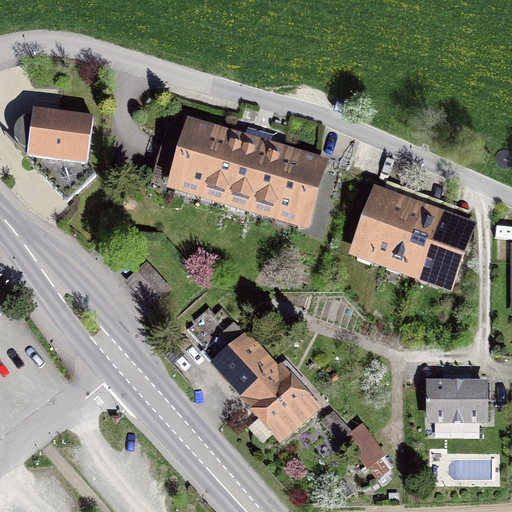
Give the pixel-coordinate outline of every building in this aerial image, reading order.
[(14,139),(18,146),(15,148),(67,204),(96,177),(87,167),(93,119),(33,111),(32,119),(27,119),(22,121),(17,125),(14,132),(14,139)] [(268,156),(192,134),(178,182),(303,219),(317,171),(272,158),(272,156),(268,155),(268,156)] [(360,249),(390,260),(407,213),(377,202),(372,216),(362,223),(367,230),(360,249)] [(390,260),(419,271),(436,224),(407,213),(390,260)] [(466,235),(436,224),(419,271),(449,282),(456,263),(464,261),(461,249),(466,235)] [(169,290),(147,265),(128,282),(151,307),(169,290)] [(268,374),(274,368),(251,343),(234,324),(225,332),(208,312),(187,330),(204,350),(202,352),(220,371),(219,371),(246,401),(271,378),(268,374)] [(271,378),(246,401),(282,441),(316,410),(298,390),(305,385),(285,363),(279,369),(277,366),(274,368),(268,374),(271,378)] [(484,387),(430,387),(430,422),(451,422),(451,423),(455,425),(459,425),(463,423),(463,422),(484,422),(484,387)] [(333,416),(324,424),(337,439),(347,431),(333,416)] [(383,458),(362,429),(346,440),(368,469),(383,458)]
